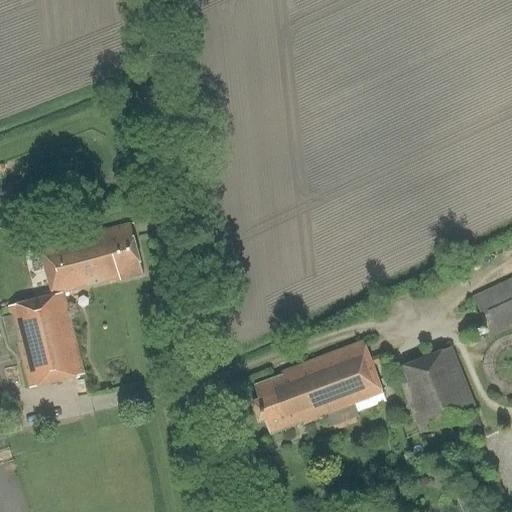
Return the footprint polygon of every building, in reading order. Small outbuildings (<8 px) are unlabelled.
[(10,198),(0,201),(0,205),(2,211),(14,207),(10,198)] [(120,281),(142,275),(129,224),(39,246),(51,294),(8,305),(29,389),(83,375),(62,294),(119,279),(120,281)] [(493,337),(511,328),(511,278),(474,297),(493,337)] [(364,343),(335,354),(282,374),(283,375),(254,386),(259,399),(250,403),(258,423),(264,421),(270,436),(303,424),(304,425),(354,406),(357,413),(386,402),(364,343)] [(420,434),(476,411),(450,348),(394,371),(420,434)] [(1,421),(5,436),(24,431),(19,416),(1,421)] [(483,511),(476,493),(459,501),(463,511),(483,511)]
